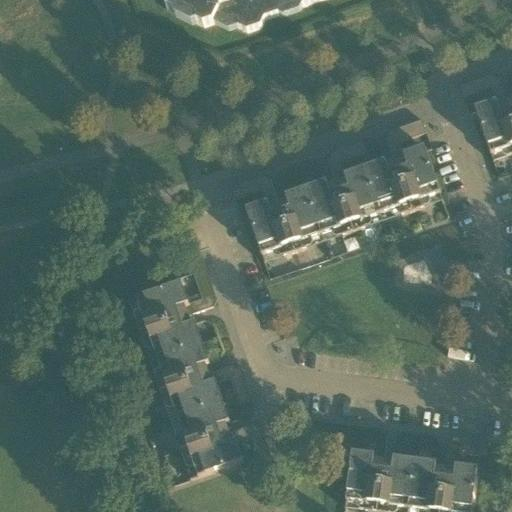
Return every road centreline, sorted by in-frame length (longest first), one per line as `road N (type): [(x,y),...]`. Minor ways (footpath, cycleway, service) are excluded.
road 1 (residential): [(474,405),(266,371),(196,184)]
road 2 (residential): [(474,405),(495,253),(439,81)]
road 3 (residential): [(439,81),(415,111),(196,184)]
